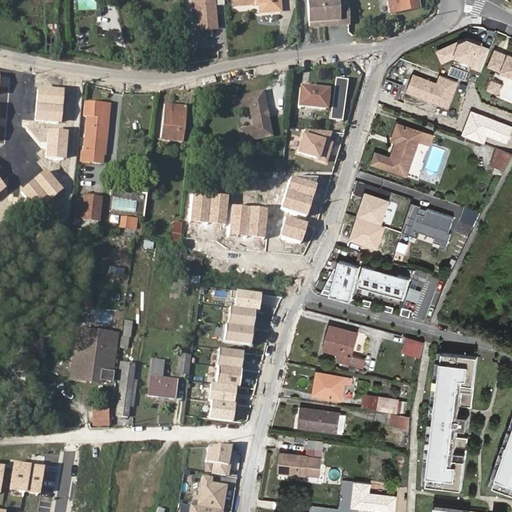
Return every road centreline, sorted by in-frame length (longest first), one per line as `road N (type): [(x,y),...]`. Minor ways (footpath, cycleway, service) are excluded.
road 1 (residential): [(385,54),(361,48),(286,56),(175,77),(18,58)]
road 2 (residential): [(298,294),(331,225),(385,54)]
road 3 (residential): [(244,511),(272,367),(298,294)]
road 4 (residential): [(511,353),(298,294)]
